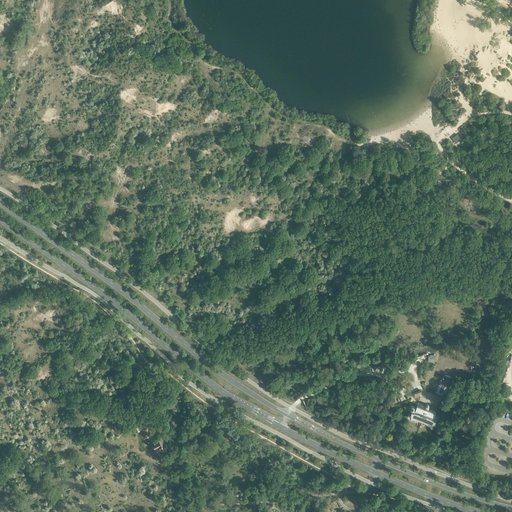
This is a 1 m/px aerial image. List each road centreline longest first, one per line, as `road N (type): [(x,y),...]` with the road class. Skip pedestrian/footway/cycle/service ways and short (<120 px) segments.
road 1 (primary): [(511,508),(347,446),(263,401),(0,203)]
road 2 (primary): [(0,218),(240,403),(438,499)]
road 3 (track): [(418,387),(409,393),(380,377),(343,379),(297,402),(281,428)]
